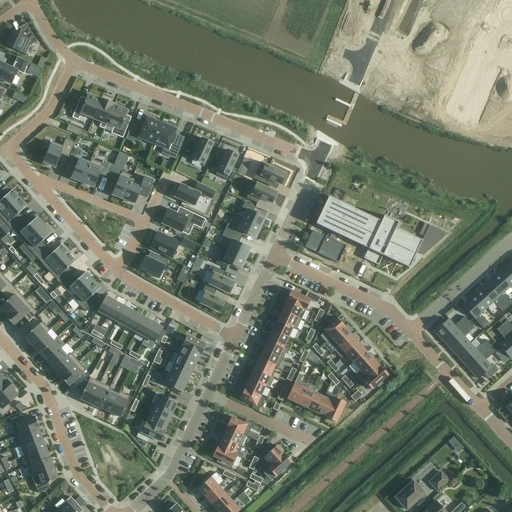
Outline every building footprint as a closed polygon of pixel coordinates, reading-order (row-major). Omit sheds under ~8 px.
[(444,1),(439,11),(456,19),(461,8),(444,1)] [(439,11),(435,21),(452,29),(456,19),(439,11)] [(435,21),(431,31),(448,39),(452,29),(435,21)] [(13,31),(6,46),(26,55),(30,46),(37,42),(25,24),(19,28),(21,31),(18,33),(13,31)] [(431,31),(427,39),(444,46),(448,39),(431,31)] [(427,39),(424,47),(441,54),(444,46),(427,39)] [(424,47),(421,55),(438,62),(441,54),(424,47)] [(421,55),(418,62),(435,70),(438,62),(421,55)] [(0,62),(0,79),(11,84),(17,72),(24,75),(27,68),(26,68),(29,63),(17,58),(15,63),(12,69),(0,62)] [(418,62),(413,72),(430,79),(435,70),(418,62)] [(413,72),(409,82),(426,89),(430,79),(413,72)] [(408,82),(404,92),(405,93),(422,100),(427,90),(426,89),(409,82),(408,82)] [(20,95),(17,101),(23,103),(28,99),(20,95)] [(86,116),(93,119),(101,100),(101,99),(100,100),(88,95),(82,109),(77,106),(72,118),(78,120),(79,118),(85,120),(86,116)] [(104,130),(106,125),(114,105),(101,100),(93,119),(101,122),(99,127),(104,130)] [(114,105),(106,125),(114,127),(111,134),(122,138),(127,127),(121,124),(127,111),(114,106),(114,105)] [(141,140),(153,144),(161,124),(155,121),(156,120),(149,117),(148,118),(146,118),(141,129),(132,125),(126,139),(139,144),(141,140)] [(89,132),(91,126),(78,120),(76,127),(89,132)] [(175,159),(181,145),(171,141),(174,135),(176,130),(174,129),(175,127),(168,125),(167,126),(161,124),(153,144),(164,149),(162,154),(175,159)] [(69,126),(66,131),(79,136),(82,131),(69,126)] [(52,142),(43,165),(50,167),(50,166),(55,168),(60,154),(68,158),(74,143),(65,139),(62,146),(52,142)] [(202,139),(192,159),(203,164),(201,166),(207,169),(213,158),(207,156),(213,144),(202,139)] [(238,156),(227,151),(215,175),(232,183),(238,170),(232,167),(238,156)] [(71,178),(82,183),(92,160),(91,159),(89,164),(79,159),(71,178)] [(103,164),(92,160),(82,183),(93,187),(103,164)] [(269,180),(280,185),(285,174),(261,163),(253,179),(266,185),(269,180)] [(121,166),(115,164),(109,178),(113,179),(117,175),(121,166)] [(112,195),(123,200),(133,176),(122,172),(112,195)] [(146,198),(153,181),(144,177),(143,180),(133,176),(123,200),(124,200),(124,201),(129,204),(130,202),(134,204),(138,195),(146,198)] [(172,196),(194,207),(200,195),(211,200),(215,192),(197,183),(193,191),(192,190),(188,188),(180,184),(177,190),(175,189),(172,196)] [(271,204),(276,193),(256,184),(252,194),(249,193),(246,199),(257,204),(260,198),(271,204)] [(0,215),(20,198),(15,192),(14,193),(12,190),(4,197),(0,192),(0,215)] [(312,231),(304,248),(337,264),(346,247),(333,241),(336,234),(368,249),(364,259),(363,259),(377,265),(378,266),(383,256),(409,268),(416,252),(422,241),(395,229),(398,223),(384,216),(381,222),(328,197),(324,207),(321,213),(315,224),(332,232),(329,239),(312,231)] [(20,198),(0,215),(0,217),(6,224),(1,229),(6,235),(11,230),(22,221),(24,219),(19,213),(26,207),(24,204),(25,203),(20,198)] [(243,220),(260,228),(264,218),(253,213),(255,207),(244,202),(242,208),(247,211),(243,220)] [(168,210),(162,223),(181,233),(181,232),(186,222),(193,225),(201,229),(205,220),(182,209),(179,215),(168,210)] [(27,240),(43,226),(36,218),(27,226),(22,221),(11,230),(17,236),(21,233),(27,240)] [(243,233),(255,238),(260,228),(243,220),(238,229),(227,224),(224,230),(241,238),(243,233)] [(36,258),(46,247),(42,242),(51,234),(48,231),(49,230),(44,225),(43,226),(27,240),(23,244),(36,258)] [(429,226),(422,241),(416,252),(423,256),(447,234),(429,226)] [(245,259),(250,249),(238,244),(241,238),(224,230),(222,236),(232,242),(228,251),(245,259)] [(157,233),(150,248),(172,258),(179,243),(157,233)] [(46,247),(36,258),(48,271),(68,253),(61,245),(54,252),(48,246),(46,247)] [(245,259),(228,251),(223,248),(215,264),(226,269),(229,264),(241,269),(245,259)] [(139,269),(139,270),(159,279),(159,278),(167,260),(150,252),(147,258),(145,257),(144,259),(141,264),(142,265),(140,269),(139,269)] [(61,285),(72,275),(74,274),(68,268),(76,261),(68,253),(48,271),(61,285)] [(499,273),(498,274),(510,287),(511,285),(511,265),(510,263),(505,268),(504,267),(498,272),(499,273)] [(229,294),(234,283),(222,278),(225,272),(214,267),(211,273),(214,275),(209,285),(229,294)] [(70,288),(76,295),(93,280),(86,272),(76,281),(72,275),(61,285),(66,291),(70,288)] [(2,274),(0,275),(0,291),(4,296),(13,287),(2,274)] [(492,280),(486,284),(507,308),(511,303),(511,302),(504,293),(510,287),(498,274),(497,274),(491,279),(492,280)] [(94,279),(93,280),(76,295),(73,298),(85,312),(96,302),(91,297),(100,289),(98,286),(99,285),(94,279)] [(475,294),(475,295),(487,308),(493,303),(502,313),(507,308),(486,284),(481,289),(480,288),(475,293),(475,294)] [(205,286),(202,292),(205,293),(200,304),(220,313),(225,302),(213,297),(216,291),(205,286)] [(8,300),(0,307),(0,309),(6,317),(7,317),(25,300),(13,287),(4,296),(8,300)] [(286,301),(306,311),(310,300),(306,298),(291,291),(286,301)] [(308,292),(306,298),(310,300),(318,304),(320,298),(308,292)] [(468,301),(462,306),(483,329),(489,324),(480,314),(487,308),(475,295),(474,296),(473,295),(467,300),(468,301)] [(97,312),(107,317),(115,302),(106,296),(97,312)] [(6,317),(5,317),(13,326),(23,317),(28,322),(37,313),(25,300),(7,317),(6,317)] [(282,311),(301,320),(306,311),(286,301),(282,311)] [(115,302),(107,317),(116,322),(125,307),(115,302)] [(125,307),(116,322),(126,328),(134,312),(125,307)] [(301,320),(282,311),(277,321),(293,328),(296,330),(301,320)] [(126,328),(135,333),(144,318),(134,312),(126,328)] [(448,319),(435,331),(436,333),(435,333),(440,339),(441,338),(446,343),(469,322),(464,317),(454,326),(448,319)] [(145,338),(153,323),(144,318),(135,333),(145,338)] [(345,327),(337,319),(324,330),(331,339),(344,328),(345,327)] [(511,326),(507,320),(501,325),(511,336),(511,326)] [(277,321),(272,330),(288,338),(293,328),(277,321)] [(42,322),(24,338),(32,346),(46,333),(46,334),(50,330),(42,322)] [(469,322),(446,343),(451,349),(450,350),(455,355),(456,354),(456,355),(470,343),(464,337),(474,328),(469,322)] [(153,323),(145,338),(155,344),(163,328),(153,323)] [(169,325),(163,337),(167,339),(169,340),(175,328),(169,325)] [(511,336),(501,325),(496,330),(505,340),(498,346),(500,349),(509,359),(510,359),(511,358),(511,359),(511,336)] [(344,328),(331,339),(328,342),(335,350),(338,347),(351,335),(344,328)] [(272,330),(268,340),(283,348),(288,338),(272,330)] [(46,333),(32,346),(39,355),(40,354),(39,354),(53,341),(46,334),(46,333)] [(346,355),(358,343),(351,335),(338,347),(346,355)] [(183,346),(200,354),(205,345),(187,336),(183,346)] [(263,350),(279,357),(283,359),(287,349),(283,348),(268,340),(263,350)] [(53,341),(39,354),(40,354),(47,362),(60,349),(53,341)] [(457,356),(456,357),(462,363),(462,362),(467,367),(490,346),(486,341),(476,350),(470,343),(456,355),(457,356)] [(346,355),(353,363),(366,351),(358,343),(346,355)] [(178,355),(196,364),(200,355),(200,354),(183,346),(178,355)] [(490,346),(467,367),(472,372),(471,373),(476,379),(477,378),(478,379),(484,375),(488,379),(498,370),(493,365),(491,367),(485,361),(495,352),(490,346)] [(60,349),(47,362),(54,370),(68,357),(67,357),(60,349)] [(500,349),(495,354),(504,363),(509,359),(500,349)] [(259,360),(274,367),(279,357),(263,350),(259,360)] [(360,371),(373,359),(366,351),(353,363),(360,371)] [(170,363),(174,365),(191,373),(196,364),(178,355),(174,353),(170,363)] [(68,357),(54,370),(61,377),(61,378),(78,362),(71,354),(67,357),(68,357)] [(159,358),(156,356),(153,362),(159,365),(162,359),(159,358)] [(338,356),(335,360),(343,367),(347,363),(338,356)] [(364,381),(380,367),(373,359),(360,371),(357,374),(364,381)] [(254,369),(270,377),(274,367),(259,360),(254,369)] [(61,377),(60,378),(68,387),(86,370),(78,362),(61,378),(61,377)] [(170,374),(187,382),(191,373),(174,365),(170,374)] [(380,367),(364,381),(372,390),(376,386),(378,387),(382,384),(381,382),(388,375),(380,367)] [(273,379),(270,377),(254,369),(249,379),(265,387),(269,388),(273,379)] [(187,382),(170,374),(165,383),(182,392),(187,382)] [(303,376),(298,374),(287,399),(297,404),(304,388),(306,384),(300,382),(303,376)] [(0,394),(10,385),(6,380),(5,381),(1,377),(0,378),(0,394)] [(90,378),(80,400),(90,404),(100,383),(90,378)] [(245,389),(261,396),(265,387),(249,379),(245,389)] [(100,383),(90,404),(100,409),(109,390),(110,387),(100,383)] [(10,385),(0,394),(0,414),(2,417),(12,409),(8,404),(18,395),(14,391),(15,390),(10,385)] [(261,396),(245,389),(244,388),(240,399),(256,407),(261,396)] [(307,408),(314,393),(304,388),(297,404),(307,408)] [(109,390),(100,409),(110,413),(119,394),(118,394),(109,390)] [(119,394),(110,413),(120,418),(130,397),(119,392),(118,394),(119,394)] [(155,405),(172,413),(177,403),(155,393),(151,403),(155,405)] [(307,408),(316,413),(324,397),(314,393),(307,408)] [(355,402),(358,399),(354,394),(350,397),(355,402)] [(326,418),(333,402),(324,397),(316,413),(326,418)] [(333,402),(326,418),(325,418),(336,423),(340,414),(342,415),(345,410),(343,409),(345,403),(335,398),(333,402)] [(155,405),(151,414),(168,422),(172,413),(155,405)] [(164,431),(168,422),(151,414),(146,423),(164,432),(164,431)] [(22,415),(10,420),(16,436),(38,428),(39,428),(35,417),(24,421),(22,415)] [(226,428),(246,437),(247,437),(253,424),(246,420),(244,423),(231,417),(226,428)] [(159,441),(164,432),(146,423),(142,421),(137,431),(139,432),(136,438),(148,443),(151,437),(159,441)] [(38,428),(16,436),(20,446),(42,438),(38,428)] [(226,428),(222,437),(241,446),(246,437),(226,428)] [(222,437),(218,447),(237,456),(241,458),(243,454),(239,452),(241,446),(222,437)] [(42,438),(20,446),(24,457),(26,456),(26,455),(46,448),(42,438)] [(262,452),(265,456),(263,458),(271,466),(283,454),(276,446),(274,448),(267,440),(262,452)] [(237,456),(218,447),(217,446),(212,457),(232,466),(237,456)] [(46,448),(26,455),(26,456),(30,465),(30,466),(50,458),(49,458),(46,448)] [(284,454),(283,454),(271,466),(267,469),(275,477),(280,473),(282,475),(286,471),(284,469),(292,462),(284,454)] [(30,465),(28,466),(32,477),(54,468),(50,458),(49,458),(50,458),(30,466),(30,465)] [(54,468),(32,477),(38,493),(50,489),(48,483),(58,479),(54,468)] [(437,491),(448,481),(440,473),(429,483),(437,491)] [(205,497),(218,486),(210,477),(197,489),(205,497)] [(424,494),(413,482),(395,498),(400,504),(399,505),(404,510),(405,509),(406,510),(424,494)] [(205,497),(212,505),(225,494),(218,486),(205,497)] [(225,494),(212,505),(218,511),(221,511),(232,502),(225,494)] [(66,502),(57,509),(59,511),(78,511),(81,510),(70,498),(66,502)] [(232,502),(221,511),(237,511),(240,510),(232,502)] [(444,511),(436,502),(424,511),(444,511)] [(460,511),(466,508),(461,503),(451,511),(460,511)]
